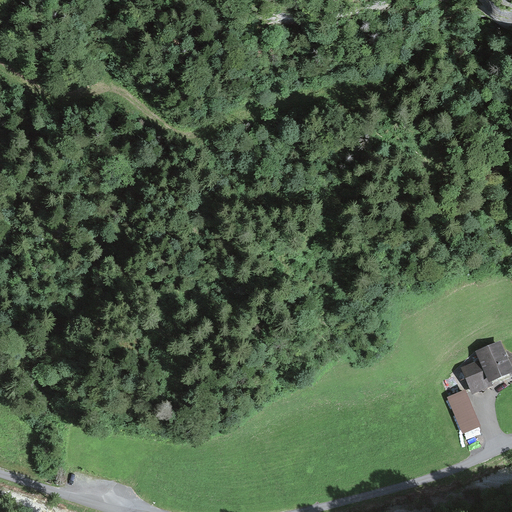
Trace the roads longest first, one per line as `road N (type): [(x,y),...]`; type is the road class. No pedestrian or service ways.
road 1 (track): [(511,59),(460,37),(427,48),(377,90),(321,92),(238,118)]
road 2 (track): [(238,118),(182,135),(124,93),(60,95),(0,65)]
road 3 (tertiary): [(511,443),(412,483),(299,511)]
road 4 (unclassified): [(124,511),(0,473)]
